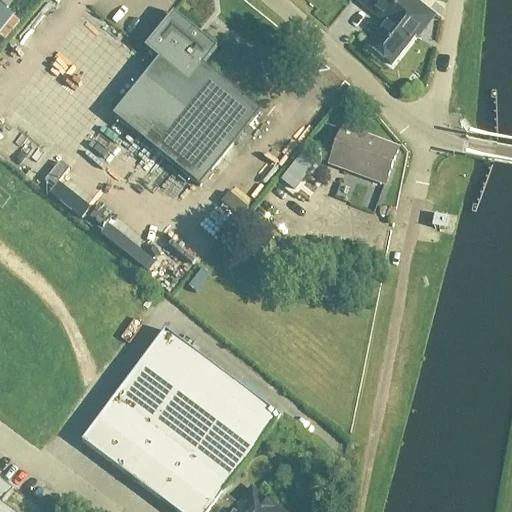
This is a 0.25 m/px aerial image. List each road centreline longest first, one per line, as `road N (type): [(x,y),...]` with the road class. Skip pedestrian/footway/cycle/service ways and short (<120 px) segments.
road 1 (unclassified): [(428,136),(270,0)]
road 2 (unclassified): [(428,136),(452,0)]
road 3 (unknown): [(0,438),(98,511)]
